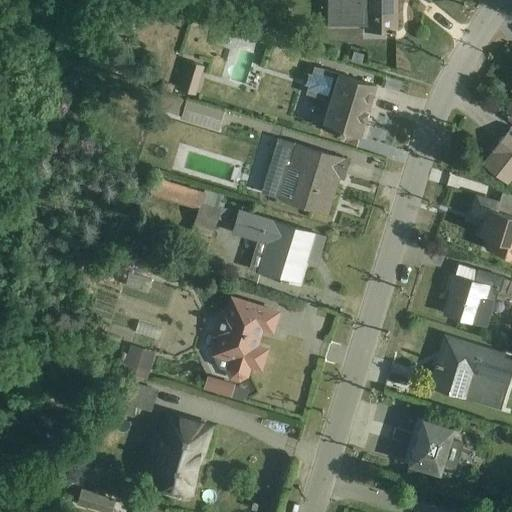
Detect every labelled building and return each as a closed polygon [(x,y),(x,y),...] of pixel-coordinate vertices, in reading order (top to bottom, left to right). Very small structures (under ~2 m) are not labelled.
[(366,33),(396,33),(395,0),(327,0),(328,26),(366,27),(366,33)] [(364,56),(354,53),(351,61),(361,64),(364,56)] [(203,68),(183,60),(175,88),(195,94),(203,68)] [(322,128),(360,140),(376,87),(315,68),(312,76),(309,75),(305,86),(309,87),(306,95),(330,102),(322,128)] [(174,87),(162,83),(160,91),(172,95),(174,87)] [(172,95),(160,91),(155,90),(150,108),(181,117),(180,119),(219,131),(224,111),(172,95)] [(511,129),(511,128),(492,153),(494,154),(484,167),(508,185),(511,180),(511,129)] [(262,194),(327,213),(338,177),(342,178),(347,161),(278,140),(262,194)] [(224,196),(206,191),(205,193),(156,179),(151,195),(199,211),(192,231),(212,238),(218,221),(226,222),(229,210),(221,208),(224,196)] [(486,238),(483,252),(511,259),(511,206),(472,195),(467,212),(482,216),(477,236),(486,238)] [(249,269),(299,284),(309,252),(318,255),(324,238),(238,212),(232,234),(257,242),(249,269)] [(488,327),(498,292),(511,296),(511,281),(479,271),(475,283),(452,275),(448,289),(451,290),(444,314),(488,327)] [(272,331),(277,314),(230,299),(226,311),(221,309),(213,337),(217,338),(212,356),(227,361),(225,370),(229,376),(240,380),(246,377),(250,365),(260,368),(266,351),(255,347),(261,328),(272,331)] [(502,410),(511,375),(511,359),(447,340),(440,364),(437,364),(436,366),(439,367),(433,388),(467,399),(475,376),(485,379),(477,403),(502,410)] [(154,354),(131,347),(128,356),(122,354),(119,363),(125,365),(123,372),(146,379),(154,354)] [(205,374),(201,388),(243,401),(247,388),(205,374)] [(157,390),(127,381),(118,411),(133,416),(136,408),(151,412),(157,390)] [(151,483),(189,491),(208,428),(167,418),(151,483)] [(408,465),(440,476),(444,464),(448,463),(453,461),(456,457),(458,453),(457,449),(456,445),(451,441),(455,429),(422,419),(408,465)] [(89,511),(109,511),(114,498),(80,488),(74,507),(89,511)]
